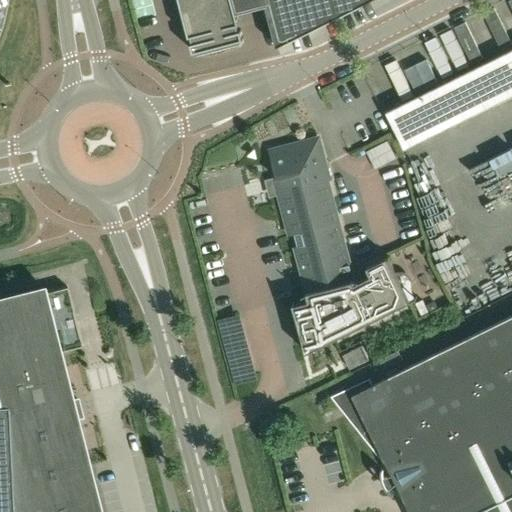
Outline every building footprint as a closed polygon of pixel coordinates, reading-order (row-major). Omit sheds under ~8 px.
[(276,45),(365,0),(179,0),(189,35),(191,35),(192,41),(190,42),(193,51),(243,38),(241,29),(239,29),(237,23),(239,22),(233,0),(266,0),(277,41),(275,41),(276,45)] [(404,149),(511,95),(511,47),(386,111),(404,149)] [(355,282),(328,180),(332,179),(328,163),(324,164),(317,136),(269,149),(276,177),(272,178),(277,194),(280,193),(291,234),(296,233),(299,245),(294,246),(309,303),(295,307),(295,306),(294,306),(306,356),(417,301),(416,300),(413,301),(412,298),(411,296),(410,294),(410,292),(410,289),(411,287),(411,286),(410,284),(410,283),(410,282),(409,280),(408,279),(407,278),(405,276),(404,275),(402,275),(400,274),(399,274),(396,274),(387,256),(366,266),(370,275),(355,282)] [(392,139),(371,145),(375,162),(396,156),(392,139)] [(0,511),(102,511),(61,351),(82,345),(67,286),(45,291),(0,302),(0,511)] [(293,400),(272,310),(245,317),(259,378),(243,382),(248,403),(234,406),(239,428),(283,418),(280,403),(293,400)] [(511,511),(511,315),(372,384),(369,380),(337,396),(385,460),(411,511),(511,511)] [(342,354),(349,368),(368,358),(361,345),(342,354)]
